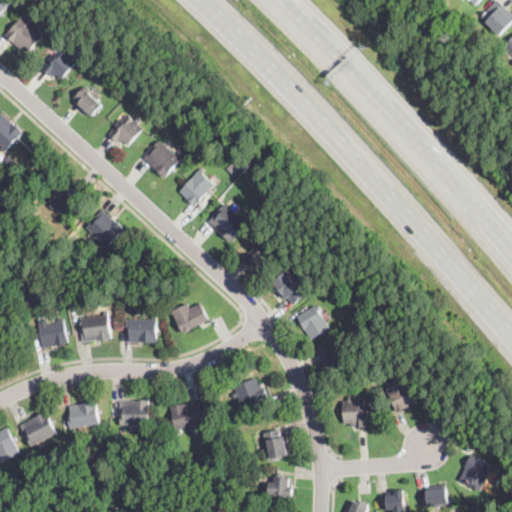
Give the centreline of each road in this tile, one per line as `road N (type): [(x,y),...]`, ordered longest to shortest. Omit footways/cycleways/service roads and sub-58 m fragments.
road 1 (residential): [(0,71),(263,320),(312,424),(323,468),(320,511)]
road 2 (motorway): [(196,0),(511,331)]
road 3 (motorway): [(511,245),(277,0)]
road 4 (residential): [(0,398),(87,368),(174,368),(263,320)]
